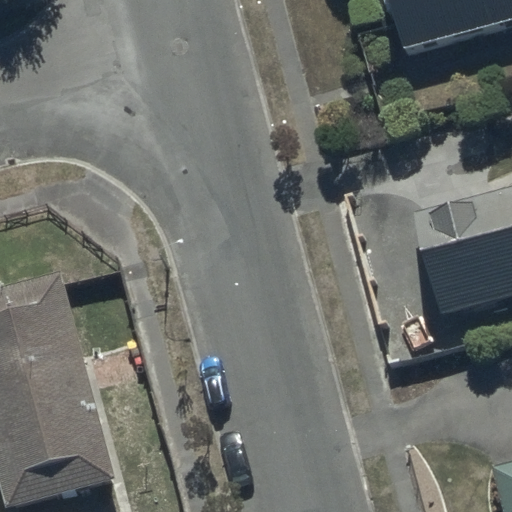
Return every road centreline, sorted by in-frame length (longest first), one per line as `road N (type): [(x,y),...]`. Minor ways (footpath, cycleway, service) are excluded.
road 1 (residential): [(300,511),(180,58)]
road 2 (residential): [(180,58),(0,105)]
